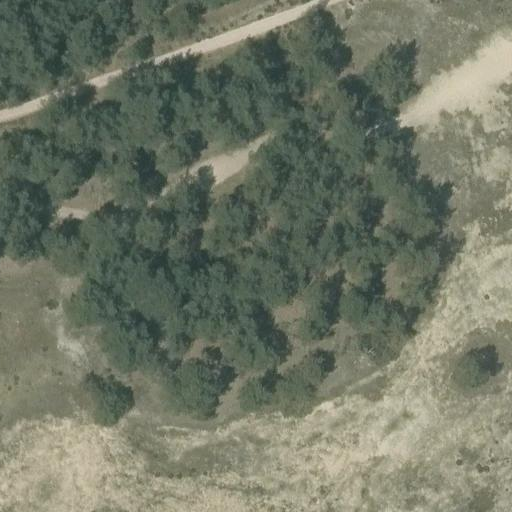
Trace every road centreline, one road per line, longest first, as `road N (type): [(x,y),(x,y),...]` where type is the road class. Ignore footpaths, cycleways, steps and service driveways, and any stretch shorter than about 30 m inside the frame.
road 1 (unknown): [(0,198),(120,220),(198,173),(264,146),(367,139),(440,108),(511,57)]
road 2 (track): [(328,0),(0,114)]
